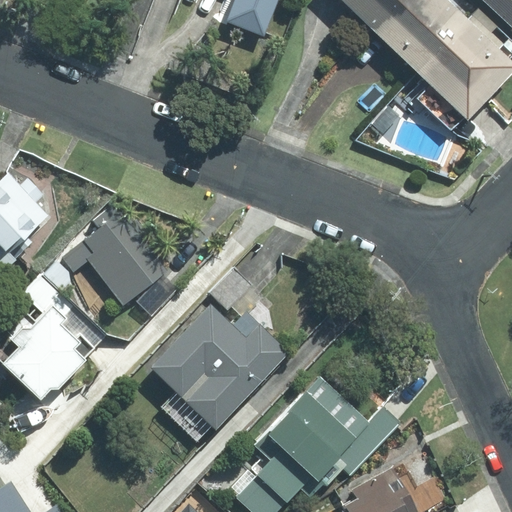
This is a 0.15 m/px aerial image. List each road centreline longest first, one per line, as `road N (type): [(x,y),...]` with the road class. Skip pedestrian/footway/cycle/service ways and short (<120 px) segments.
road 1 (residential): [(436,255),(0,74)]
road 2 (residential): [(511,452),(447,305),(436,255)]
